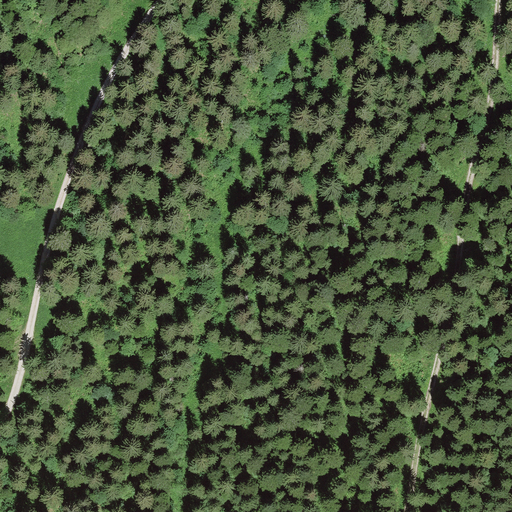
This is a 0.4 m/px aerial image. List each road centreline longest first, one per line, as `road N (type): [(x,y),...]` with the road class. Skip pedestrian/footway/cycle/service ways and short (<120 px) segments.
road 1 (track): [(405,511),(485,113),(497,0)]
road 2 (track): [(0,422),(91,119),(161,0)]
